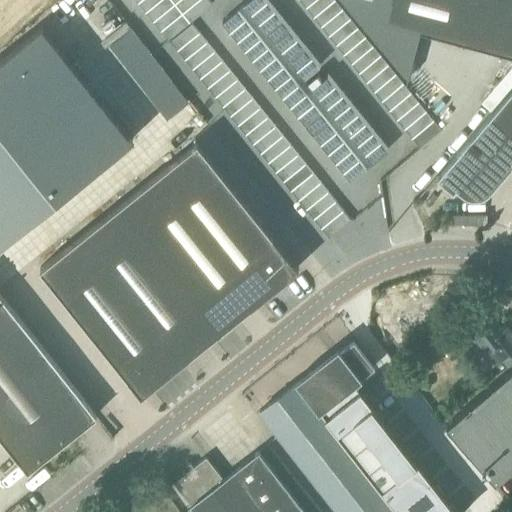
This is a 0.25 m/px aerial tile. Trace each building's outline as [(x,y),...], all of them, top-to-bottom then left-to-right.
[(147,11),(160,0),(141,0),(139,2),(147,11)] [(154,20),(176,3),(173,0),(160,0),(147,11),(154,20)] [(184,12),(198,0),(179,0),(176,3),(184,12)] [(198,0),(184,12),(191,21),(213,4),(209,0),(198,0)] [(248,0),(242,5),(249,14),(267,0),(248,0)] [(268,0),(267,0),(249,14),(257,24),(275,9),(268,0)] [(313,16),(333,0),(314,0),(306,7),(313,16)] [(342,8),(335,0),(333,0),(313,16),(321,25),(342,8)] [(511,0),(342,0),(405,77),(418,29),(511,55),(511,0)] [(162,30),(184,12),(176,3),(154,20),(162,30)] [(242,5),(223,20),(230,30),(249,14),(242,5)] [(328,35),(350,17),(342,8),(321,26),(328,35)] [(275,9),(257,24),(264,33),(283,18),(275,9)] [(169,39),(191,21),(184,12),(162,30),(169,39)] [(249,14),(230,30),(238,39),(257,24),(249,14)] [(336,44),(358,27),(350,17),(328,35),(336,44)] [(283,18),(264,33),(272,42),(290,27),(283,18)] [(170,40),(177,49),(199,32),(191,23),(170,40)] [(0,244),(133,138),(42,24),(0,57),(0,244)] [(257,24),(238,39),(246,48),(264,33),(257,24)] [(290,27),(272,42),(279,52),(298,37),(290,27)] [(343,54),(365,36),(358,27),(336,44),(343,54)] [(177,49),(185,59),(206,41),(199,32),(177,49)] [(264,33),(246,48),(253,58),(272,42),(264,33)] [(351,63),(373,45),(365,36),(343,54),(351,63)] [(298,37),(279,52),(287,61),(306,46),(298,37)] [(185,59),(192,68),(214,51),(206,41),(185,59)] [(272,42),(253,58),(261,67),(279,52),(272,42)] [(358,72),(380,55),(373,45),(351,63),(358,72)] [(306,46),(287,61),(294,70),(313,55),(306,46)] [(192,68),(200,77),(222,60),(214,51),(192,68)] [(279,52),(261,67),(268,76),(287,61),(279,52)] [(313,55),(294,70),(302,80),(305,77),(321,65),(313,55)] [(366,82),(388,64),(380,55),(358,72),(366,82)] [(200,77),(207,87),(229,69),(222,60),(200,77)] [(287,61),(268,76),(276,86),(294,70),(287,61)] [(373,91),(395,73),(388,64),(366,82),(373,91)] [(229,69),(207,87),(215,96),(237,79),(229,69)] [(294,70),(276,86),(283,95),(302,80),(294,70)] [(381,100),(403,83),(395,73),(373,91),(381,100)] [(313,87),(309,89),(317,98),(336,83),(328,74),(313,87)] [(302,80),(283,95),(291,104),(309,89),(313,87),(305,77),(302,80)] [(237,79),(215,96),(222,105),(244,88),(237,79)] [(336,83),(317,98),(325,108),(343,93),(336,83)] [(389,110),(410,92),(403,83),(381,100),(389,110)] [(511,87),(438,174),(454,186),(455,184),(458,181),(465,186),(468,189),(473,190),(478,190),(481,189),(485,187),(488,185),(489,183),(495,176),(496,176),(497,175),(499,177),(511,161),(511,87)] [(244,88),(222,105),(230,115),(252,97),(244,88)] [(291,104),(298,114),(317,98),(309,89),(291,104)] [(396,119),(418,101),(410,92),(389,110),(396,119)] [(343,93),(325,108),(332,117),(351,102),(343,93)] [(252,97),(230,115),(238,124),(259,107),(252,97)] [(317,98),(298,114),(306,123),(325,108),(317,98)] [(404,128),(425,111),(418,101),(396,119),(404,128)] [(351,102),(332,117),(340,126),(358,111),(351,102)] [(259,107),(238,124),(245,133),(267,116),(259,107)] [(306,123),(313,132),(332,117),(325,108),(306,123)] [(358,111),(340,126),(347,136),(366,121),(358,111)] [(411,138),(433,120),(425,111),(404,128),(411,138)] [(253,143),(274,125),(267,116),(245,133),(253,143)] [(332,117),(313,132),(321,142),(340,126),(332,117)] [(411,138),(419,147),(440,129),(433,120),(411,138)] [(366,121),(347,136),(355,145),(373,130),(366,121)] [(260,152),(282,135),(274,125),(253,143),(260,152)] [(321,142),(328,151),(347,136),(340,126),(321,142)] [(373,130),(355,145),(362,154),(381,139),(373,130)] [(268,161),(289,144),(282,135),(260,152),(268,161)] [(347,136),(328,151),(336,160),(355,145),(347,136)] [(381,139),(362,154),(370,164),(388,149),(381,139)] [(220,329),(299,266),(198,140),(119,204),(220,329)] [(275,171),(297,153),(289,144),(268,161),(275,171)] [(336,160),(344,170),(362,154),(355,145),(336,160)] [(283,180),(304,163),(297,153),(275,171),(283,180)] [(362,154),(344,170),(351,179),(370,164),(362,154)] [(283,180),(290,189),(312,172),(304,163),(283,180)] [(312,172),(290,189),(298,199),(320,181),(312,172)] [(320,181),(298,199),(305,208),(327,191),(320,181)] [(327,191),(305,208),(313,217),(335,200),(327,191)] [(335,200),(313,217),(320,227),(342,209),(335,200)] [(204,342),(220,329),(119,204),(40,267),(141,392),(204,342)] [(342,209),(320,227),(328,236),(350,219),(342,209)] [(0,433),(28,468),(75,431),(95,415),(97,413),(81,392),(1,293),(0,291),(0,433)] [(511,294),(493,310),(504,324),(511,317),(511,294)] [(481,295),(459,312),(471,327),(493,310),(481,295)] [(394,301),(364,325),(380,345),(382,343),(410,321),(394,301)] [(471,327),(482,341),(504,324),(493,310),(471,327)] [(410,321),(382,343),(396,362),(424,339),(410,321)] [(482,341),(493,355),(511,340),(511,333),(504,324),(482,341)] [(299,381),(261,410),(341,511),(402,511),(396,504),(381,485),(366,466),(351,447),(336,429),(321,408),(355,381),(354,380),(374,365),(353,338),(341,347),(338,344),(296,377),(299,381)] [(424,339),(396,362),(408,376),(436,354),(424,339)] [(511,340),(493,355),(505,369),(511,363),(511,340)] [(436,354),(408,376),(419,390),(447,368),(436,354)] [(511,366),(445,423),(495,481),(511,465),(511,366)] [(447,368),(419,390),(430,404),(458,382),(447,368)] [(355,381),(321,408),(336,429),(371,401),(355,381)] [(458,382),(430,404),(441,418),(469,396),(458,382)] [(371,401),(336,429),(351,447),(386,420),(371,401)] [(386,420),(351,447),(366,466),(401,439),(386,420)] [(401,439),(366,466),(381,485),(416,458),(401,439)] [(308,511),(259,449),(223,477),(205,454),(173,479),(190,501),(198,511),(179,511),(161,486),(126,511),(308,511)] [(416,458),(381,485),(396,504),(430,477),(416,458)] [(430,477),(396,504),(402,511),(424,511),(445,496),(430,477)] [(458,511),(445,496),(424,511),(458,511)]
